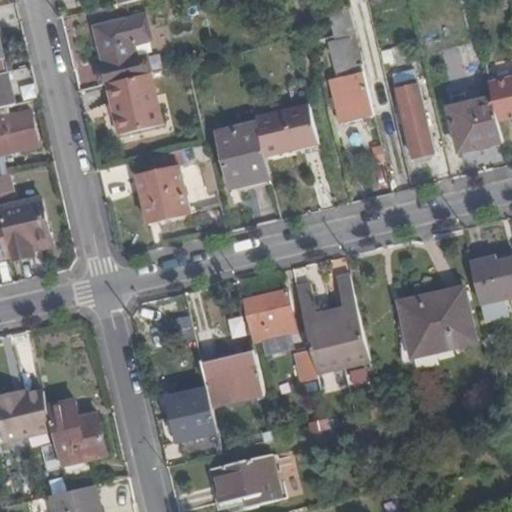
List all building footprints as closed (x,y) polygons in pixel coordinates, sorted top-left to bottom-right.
[(332,10),(337,34),(358,30),(351,4),(332,10)] [(138,17),(130,19),(136,43),(144,41),(153,37),(148,17),(138,17)] [(103,69),(106,85),(110,84),(155,73),(151,56),(140,58),(136,43),(130,19),(98,28),(107,68),(103,69)] [(425,48),(464,39),(460,19),(420,28),(425,48)] [(287,42),(298,40),(294,25),(283,28),(287,42)] [(358,30),(337,34),(339,39),(332,42),(339,70),(366,64),(358,30)] [(0,109),(17,105),(5,55),(0,56),(0,109)] [(345,124),(378,115),(367,69),(334,79),(345,124)] [(155,73),(110,84),(122,134),(167,124),(155,73)] [(511,79),(493,84),(497,98),(502,117),(511,114),(511,79)] [(399,84),(417,156),(438,152),(419,80),(399,84)] [(462,152),(507,142),(502,117),(497,98),(453,109),(462,152)] [(269,156),(322,144),(312,103),(260,116),(261,124),(269,156)] [(0,119),(0,155),(41,146),(33,111),(0,119)] [(233,184),(273,175),(269,156),(261,124),(221,133),(233,184)] [(186,165),(213,159),(210,144),(183,151),(186,165)] [(378,163),(388,161),(384,145),(374,146),(378,163)] [(183,151),(152,158),(156,172),(181,166),(186,165),(183,151)] [(181,166),(156,172),(140,176),(151,221),(192,211),(181,166)] [(0,199),(4,217),(14,257),(36,252),(34,243),(52,239),(43,199),(11,207),(10,197),(15,193),(11,177),(0,179),(0,199)] [(0,260),(14,257),(4,217),(0,218),(0,260)] [(492,258),(473,262),(483,304),(511,296),(511,258),(493,263),(492,258)] [(373,361),(352,273),(338,277),(345,305),(347,312),(334,315),(345,367),(373,361)] [(313,283),(299,286),(313,350),(319,372),(345,367),(334,315),(320,318),(319,311),(313,283)] [(404,303),(416,356),(478,341),(465,288),(404,303)] [(251,299),(255,318),(268,316),(270,320),(286,316),(284,306),(294,304),(291,289),(251,299)] [(347,312),(345,305),(332,308),(334,315),(347,312)] [(332,308),(319,311),(320,318),(334,315),(332,308)] [(268,342),(271,354),(296,348),(293,336),(268,342)] [(319,372),(313,350),(303,354),(306,369),(312,368),(314,378),(320,378),(319,372)] [(268,394),(259,355),(205,367),(210,388),(214,406),(268,394)] [(186,438),(191,463),(225,454),(214,406),(210,388),(172,397),(181,439),(186,438)] [(0,402),(27,396),(26,391),(0,396),(0,402)] [(50,405),(47,392),(27,396),(0,402),(0,410),(8,441),(56,431),(50,405)] [(79,399),(50,405),(56,431),(68,481),(97,474),(93,458),(110,454),(101,413),(83,417),(79,399)] [(230,429),(234,443),(247,441),(244,426),(230,429)] [(267,441),(277,439),(274,429),(265,431),(267,441)] [(232,501),(234,511),(283,499),(272,454),(217,468),(226,502),(232,501)] [(108,511),(128,511),(127,484),(108,484),(108,511)] [(103,511),(97,485),(70,491),(56,495),(60,511),(103,511)]
